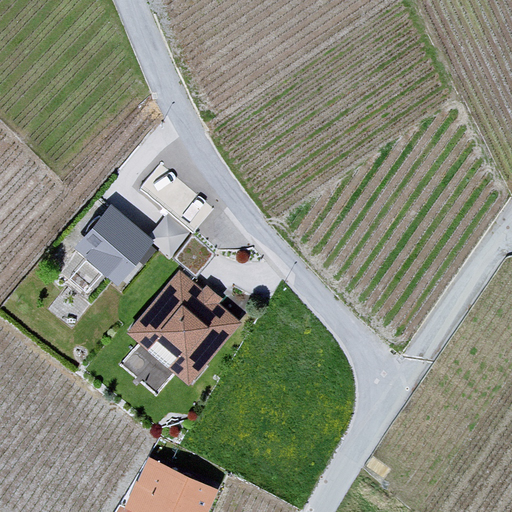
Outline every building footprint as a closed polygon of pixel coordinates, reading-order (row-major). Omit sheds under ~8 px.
[(141,186),(194,229),(207,213),(155,170),(141,186)] [(111,209),(78,249),(121,284),(154,244),(151,241),(111,209)] [(168,218),(151,241),(190,271),(207,248),(168,218)] [(242,326),(181,275),(131,335),(192,386),(242,326)] [(209,511),(220,489),(149,458),(129,503),(148,511),(209,511)]
